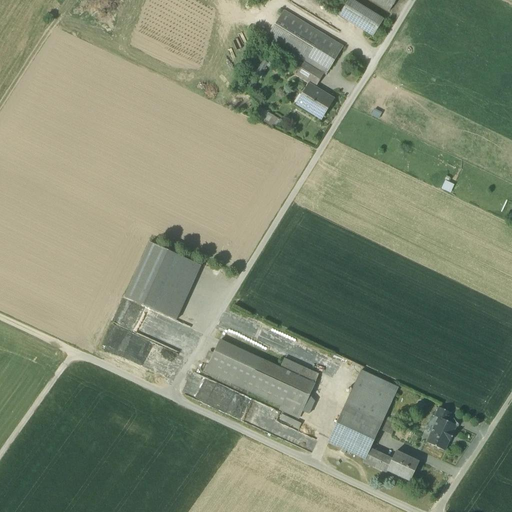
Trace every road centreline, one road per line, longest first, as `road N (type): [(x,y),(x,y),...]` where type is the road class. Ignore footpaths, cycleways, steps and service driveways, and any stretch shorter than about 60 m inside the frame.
road 1 (residential): [(412,0),(169,398)]
road 2 (residential): [(511,396),(436,511)]
road 3 (track): [(69,0),(0,109)]
road 4 (track): [(0,457),(73,355)]
